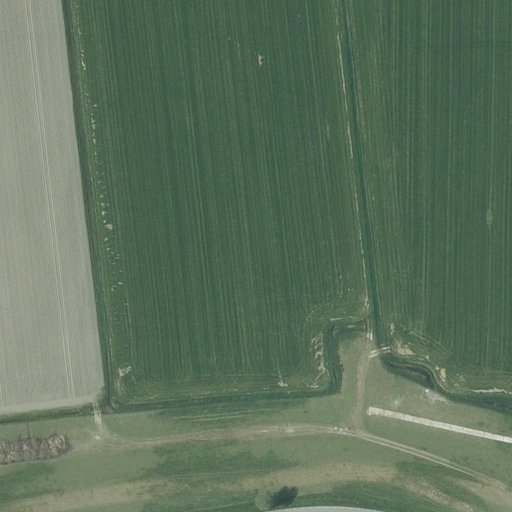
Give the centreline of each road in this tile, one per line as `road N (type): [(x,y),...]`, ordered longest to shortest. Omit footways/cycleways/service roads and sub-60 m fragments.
road 1 (track): [(511,492),(360,433),(364,358),(386,350)]
road 2 (track): [(357,414),(376,411),(511,441)]
